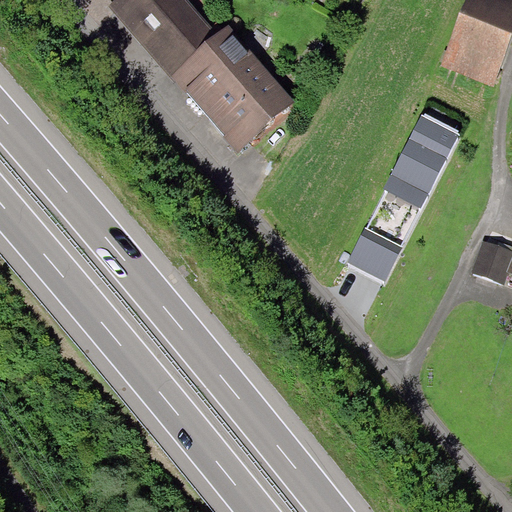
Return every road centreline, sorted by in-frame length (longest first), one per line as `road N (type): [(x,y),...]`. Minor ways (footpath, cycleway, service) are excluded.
road 1 (residential): [(76,0),(499,511)]
road 2 (motorway): [(332,511),(0,112)]
road 3 (motorway): [(0,203),(256,511)]
